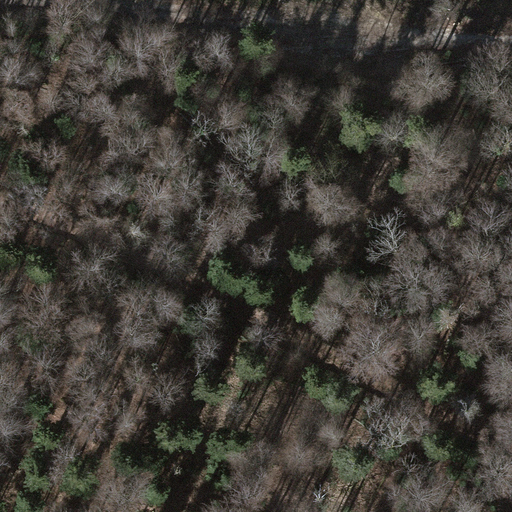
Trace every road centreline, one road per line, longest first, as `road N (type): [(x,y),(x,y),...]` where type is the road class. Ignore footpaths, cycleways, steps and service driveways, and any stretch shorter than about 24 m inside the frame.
road 1 (track): [(0,202),(141,256),(380,385),(511,445)]
road 2 (track): [(511,44),(390,42),(27,0)]
